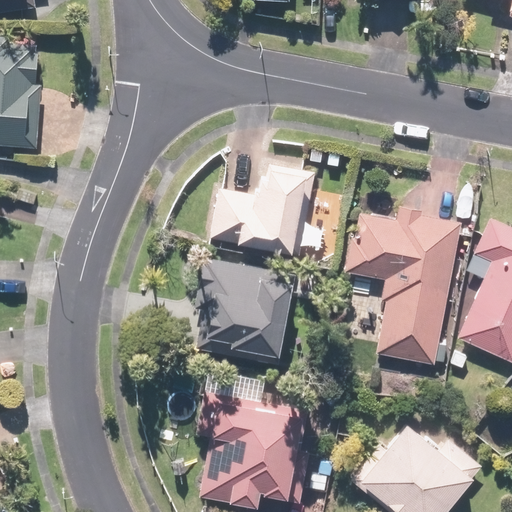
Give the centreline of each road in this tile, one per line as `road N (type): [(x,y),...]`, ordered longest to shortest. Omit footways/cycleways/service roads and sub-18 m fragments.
road 1 (residential): [(177,37),(151,69),(76,294),(71,359),(83,449),(109,511)]
road 2 (residential): [(511,122),(224,67),(177,37)]
